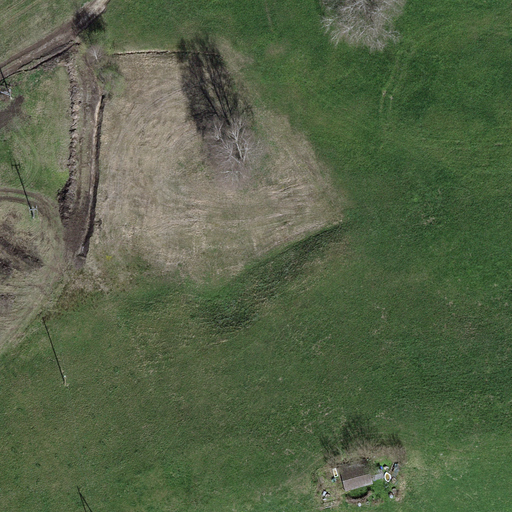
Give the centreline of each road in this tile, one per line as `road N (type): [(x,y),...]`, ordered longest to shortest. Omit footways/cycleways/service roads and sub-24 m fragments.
road 1 (track): [(0,339),(63,271),(65,234),(50,210),(0,195)]
road 2 (track): [(0,78),(100,0)]
